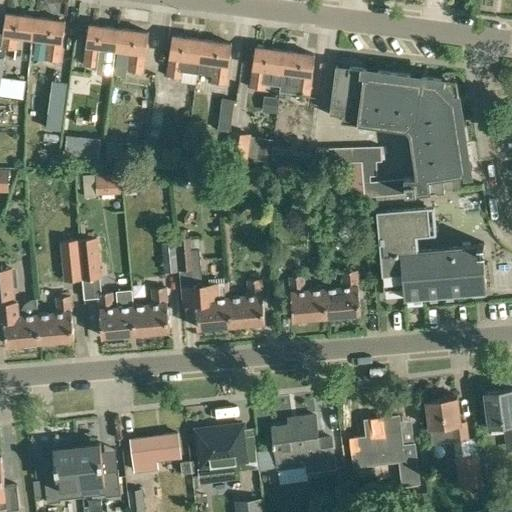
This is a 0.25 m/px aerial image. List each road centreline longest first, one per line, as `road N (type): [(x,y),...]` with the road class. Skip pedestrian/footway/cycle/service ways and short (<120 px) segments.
road 1 (residential): [(0,379),(511,336)]
road 2 (residential): [(477,34),(203,0)]
road 3 (residential): [(477,34),(497,198),(511,233)]
